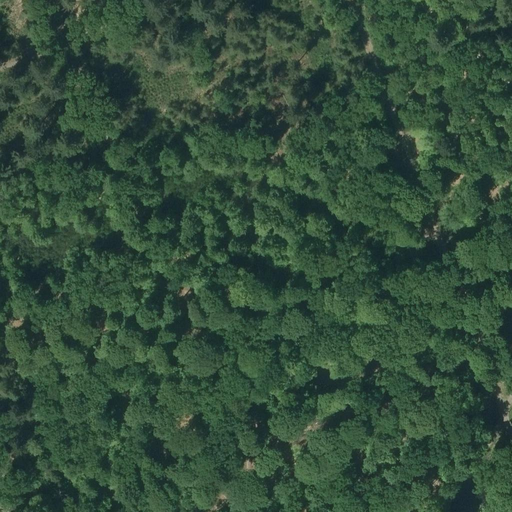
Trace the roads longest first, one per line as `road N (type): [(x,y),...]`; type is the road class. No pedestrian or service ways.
road 1 (track): [(503,409),(437,234),(356,217),(270,160),(206,154),(146,167),(132,159),(101,132),(43,0)]
road 2 (track): [(437,234),(351,0)]
road 3 (track): [(91,511),(226,488),(263,494),(293,511)]
road 4 (track): [(143,0),(0,68)]
road 5 (track): [(511,82),(417,0)]
